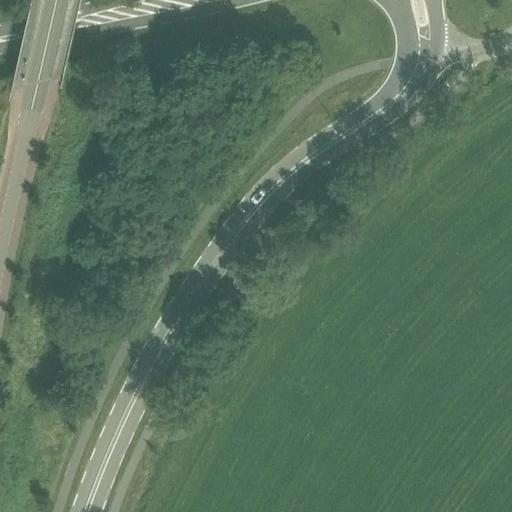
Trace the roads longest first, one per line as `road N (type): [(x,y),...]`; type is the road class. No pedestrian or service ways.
road 1 (secondary): [(86,511),(148,371),(237,230),(279,182),(399,95),(423,53)]
road 2 (secondary): [(0,261),(56,0)]
road 3 (primary): [(0,44),(234,0)]
